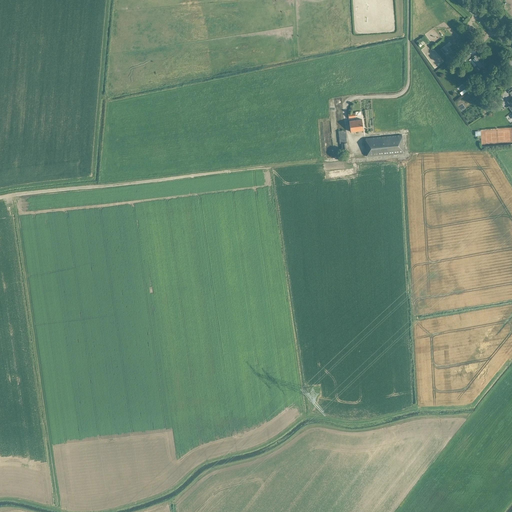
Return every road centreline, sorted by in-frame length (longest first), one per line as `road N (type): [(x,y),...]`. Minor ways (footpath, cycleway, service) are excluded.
road 1 (track): [(0,199),(353,161),(345,127)]
road 2 (track): [(7,197),(39,426)]
